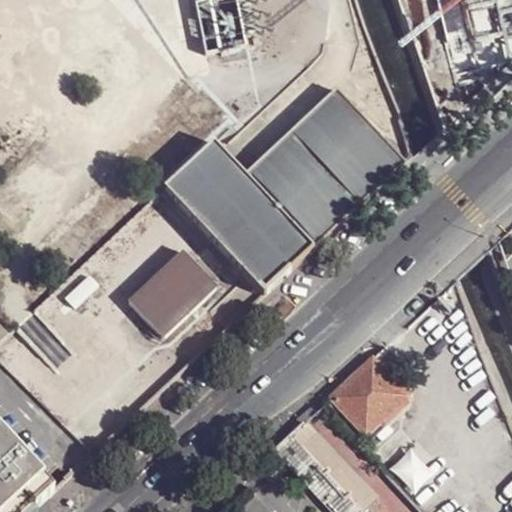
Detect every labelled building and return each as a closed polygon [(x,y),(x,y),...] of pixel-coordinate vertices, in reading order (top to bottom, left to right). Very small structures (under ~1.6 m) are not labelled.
[(511,0),(436,0),(456,82),(511,64),(511,0)] [(239,2),(197,6),(200,36),(215,35),(217,56),(243,53),(239,2)] [(313,254),(314,255),(405,169),(337,94),(324,105),(244,177),(313,254)] [(321,101),(240,173),(244,177),(324,105),(321,101)] [(164,190),(263,300),(313,254),(244,177),(240,173),(221,152),(214,145),(164,190)] [(220,291),(184,253),(129,304),(165,342),(220,291)] [(90,277),(66,301),(76,311),(100,288),(90,277)] [(87,335),(68,315),(20,360),(39,379),(87,335)] [(97,346),(51,391),(70,411),(116,366),(97,346)] [(390,356),(385,351),(373,361),(378,367),(390,356)] [(378,367),(373,361),(332,399),(364,435),(404,397),(378,367)] [(0,406),(0,437),(39,479),(43,477),(52,486),(63,475),(0,406)] [(376,501),(306,424),(291,439),(276,453),(329,511),(366,511),(376,501)] [(0,511),(35,511),(54,495),(39,479),(0,437),(0,511)]
